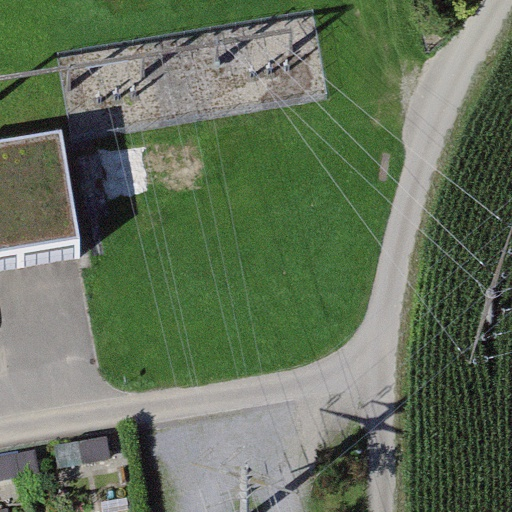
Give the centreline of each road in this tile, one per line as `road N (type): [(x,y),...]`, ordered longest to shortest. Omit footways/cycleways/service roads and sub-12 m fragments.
road 1 (track): [(0,436),(284,387),(383,355)]
road 2 (unclassified): [(494,0),(425,145),(383,355)]
road 3 (track): [(382,511),(383,355)]
